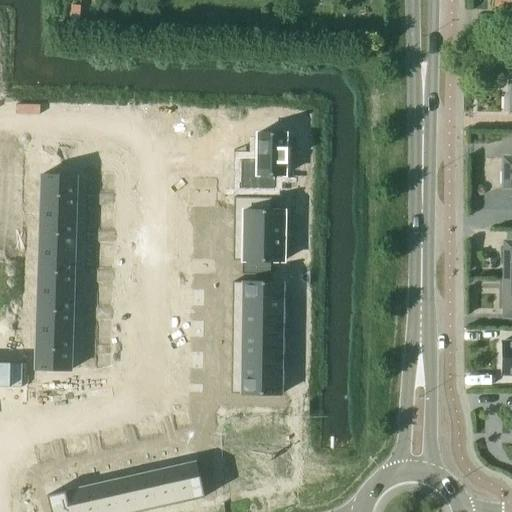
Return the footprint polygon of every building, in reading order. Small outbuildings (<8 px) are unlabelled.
[(511,0),(491,0),(491,8),(511,8),(511,0)] [(282,26),(265,26),(265,39),(282,39),(282,26)] [(249,175),(249,188),(276,188),(277,175),(287,176),(288,134),(259,134),(258,175),(249,175)] [(511,158),(504,159),(503,187),(511,187),(511,158)] [(40,175),(40,195),(76,196),(77,176),(40,175)] [(101,179),(101,188),(112,188),(112,179),(101,179)] [(40,195),(39,215),(76,216),(76,196),(40,195)] [(245,198),(245,236),(286,237),(286,211),(273,211),(273,198),(245,198)] [(100,208),(100,216),(111,217),(111,208),(100,208)] [(39,215),(38,234),(75,235),(76,216),(39,215)] [(100,216),(100,225),(111,225),(111,217),(100,216)] [(38,234),(38,253),(74,254),(75,235),(38,234)] [(245,236),(244,274),(272,275),(272,261),(286,262),(286,237),(245,236)] [(503,280),(511,279),(511,243),(506,244),(506,248),(503,248),(503,265),(506,265),(506,268),(505,279),(503,279),(503,280)] [(100,246),(100,255),(111,255),(111,247),(100,246)] [(38,253),(37,272),(74,273),(74,254),(38,253)] [(100,255),(99,263),(110,264),(111,255),(100,255)] [(37,272),(36,291),(73,292),(74,273),(37,272)] [(511,279),(503,280),(505,280),(505,294),(502,294),(502,311),(505,311),(505,315),(511,315),(511,279)] [(244,282),(244,299),(285,300),(285,283),(244,282)] [(99,285),(99,293),(110,294),(110,285),(99,285)] [(193,290),(193,298),(204,298),(204,290),(193,290)] [(36,291),(36,310),(72,312),(73,292),(36,291)] [(99,293),(99,302),(110,302),(110,294),(99,293)] [(193,298),(193,307),(204,307),(204,298),(193,298)] [(244,299),(243,315),(285,315),(285,300),(244,299)] [(36,310),(35,330),(72,331),(72,312),(36,310)] [(243,315),(243,330),(285,331),(285,315),(243,315)] [(192,321),(192,330),(203,330),(203,321),(192,321)] [(99,323),(98,332),(109,332),(110,324),(99,323)] [(35,330),(35,349),(71,350),(72,331),(35,330)] [(192,330),(192,338),(203,338),(203,330),(192,330)] [(243,330),(243,346),(284,347),(285,331),(243,330)] [(98,332),(98,340),(109,341),(109,332),(98,332)] [(511,341),(502,342),(501,374),(511,374),(511,341)] [(243,346),(243,362),(284,362),(284,347),(243,346)] [(35,349),(34,369),(71,370),(71,350),(35,349)] [(192,352),(192,361),(203,361),(203,352),(192,352)] [(98,357),(98,366),(109,366),(109,358),(98,357)] [(192,361),(192,369),(203,369),(203,361),(192,361)] [(243,362),(242,377),(284,378),(284,362),(243,362)] [(242,377),(242,394),(284,394),(284,378),(242,377)] [(191,384),(191,393),(202,393),(202,385),(191,384)] [(233,438),(193,447),(196,462),(202,487),(212,484),(214,493),(215,493),(216,493),(231,490),(234,490),(234,489),(235,489),(234,489),(235,489),(235,487),(233,482),(240,480),(242,487),(272,480),(270,469),(280,467),(267,408),(229,416),(233,438)] [(183,414),(175,416),(177,427),(186,425),(183,414)] [(155,421),(147,423),(149,433),(157,431),(155,421)] [(147,423),(138,424),(141,435),(149,433),(147,423)] [(118,429),(109,431),(112,442),(120,440),(118,429)] [(109,431),(101,433),(103,444),(112,442),(109,431)] [(80,438),(72,439),(74,450),(82,448),(80,438)] [(72,439),(64,441),(66,452),(74,450),(72,439)] [(46,445),(38,447),(40,458),(48,456),(46,445)] [(196,462),(176,466),(184,502),(204,497),(202,487),(196,462)] [(176,466),(157,470),(165,506),(184,502),(176,466)] [(157,470),(139,474),(147,510),(165,506),(157,470)] [(139,474),(120,479),(127,511),(138,511),(147,510),(139,474)] [(127,511),(120,479),(101,483),(107,511),(127,511)] [(107,511),(101,483),(83,487),(88,511),(107,511)] [(88,511),(83,487),(64,491),(68,511),(88,511)] [(68,511),(64,491),(46,495),(50,511),(68,511)]
